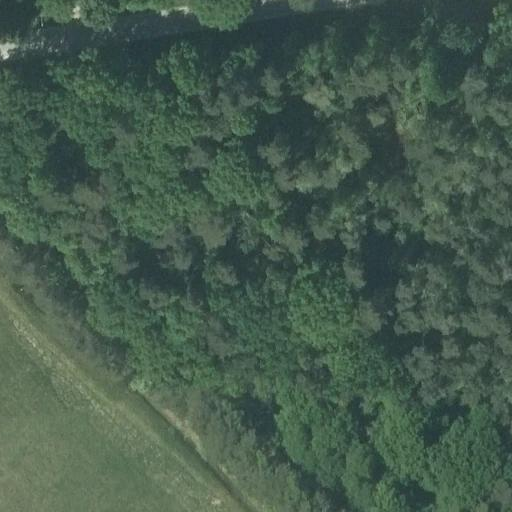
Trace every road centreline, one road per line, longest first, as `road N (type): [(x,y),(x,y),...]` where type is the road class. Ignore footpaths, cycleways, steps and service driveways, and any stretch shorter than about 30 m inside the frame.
road 1 (track): [(0,160),(363,511)]
road 2 (residential): [(310,0),(0,49)]
